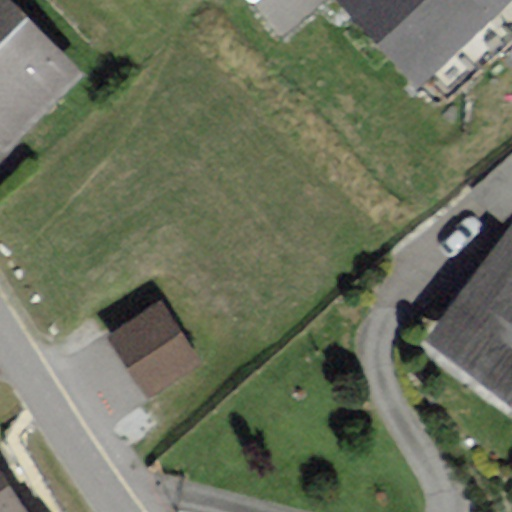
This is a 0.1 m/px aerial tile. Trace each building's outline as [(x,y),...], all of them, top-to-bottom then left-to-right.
[(0,0),(0,130),(25,155),(95,83),(14,0),(0,0)] [(376,0),(430,58),(493,0),(376,0)] [(511,223),(408,349),(511,433),(511,223)] [(159,311),(115,341),(155,397),(198,366),(159,311)] [(39,511),(0,456),(0,511),(39,511)]
